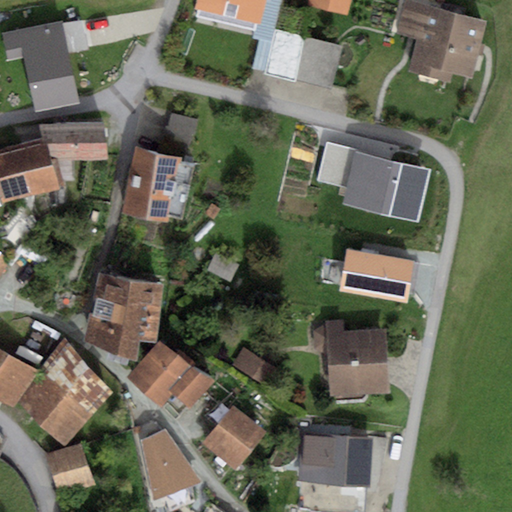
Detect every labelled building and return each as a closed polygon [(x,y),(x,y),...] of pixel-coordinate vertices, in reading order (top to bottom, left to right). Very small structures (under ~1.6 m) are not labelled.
[(196,0),(195,9),(198,10),(196,18),(253,31),(256,32),(258,24),(260,25),(266,0),(196,0)] [(281,0),(266,0),(260,25),(258,24),(256,32),(253,31),(251,39),(259,41),(252,68),(265,71),(275,30),(281,0)] [(351,0),(307,0),(306,7),(348,17),(351,0)] [(487,21),(407,0),(405,0),(396,34),(416,39),(407,72),(451,84),(453,74),(471,79),(487,21)] [(62,22),(17,31),(33,111),(79,101),(62,22)] [(342,47),(275,30),(265,71),(264,74),(332,91),(342,47)] [(198,119),(171,113),(168,127),(166,126),(162,142),(160,142),(158,152),(182,157),(184,158),(186,148),(188,148),(191,134),(194,135),(198,119)] [(39,125),(43,137),(50,160),(106,159),(105,123),(39,125)] [(43,137),(0,150),(0,196),(0,197),(3,204),(58,187),(50,160),(43,137)] [(158,152),(136,147),(121,212),(167,223),(169,216),(181,162),(182,157),(158,152)] [(194,165),(181,162),(169,216),(182,219),(194,165)] [(219,209),(211,204),(204,214),(212,219),(219,209)] [(201,263),(206,255),(194,248),(189,256),(201,263)] [(0,254),(0,276),(10,261),(0,254)] [(238,266),(215,254),(207,271),(230,282),(238,266)] [(164,284),(100,273),(95,296),(97,297),(114,301),(110,319),(94,315),(90,314),(84,340),(116,356),(136,360),(139,340),(156,342),(164,284)] [(114,301),(97,297),(94,315),(110,319),(114,301)] [(344,319),(324,320),(324,326),(313,332),(314,349),(326,355),(328,401),(361,399),(366,393),(389,392),(386,329),(345,331),(344,319)] [(113,391),(65,338),(19,399),(64,446),(113,391)] [(159,339),(127,378),(161,407),(172,394),(189,408),(212,381),(195,367),(197,364),(179,349),(176,353),(159,339)] [(36,371),(0,348),(0,402),(12,410),(19,399),(36,371)] [(275,369),(244,348),(232,366),(264,386),(275,369)] [(265,432),(232,405),(201,443),(234,470),(265,432)] [(164,430),(140,440),(154,500),(162,497),(192,485),(199,482),(164,430)] [(388,439),(302,431),(298,511),(312,511),(364,511),(365,487),(369,487),(371,463),(382,464),(388,439)] [(81,444),(45,455),(58,496),(93,485),(81,444)] [(378,488),(382,464),(371,463),(369,487),(378,488)] [(192,485),(162,497),(167,511),(169,511),(195,502),(192,485)]
